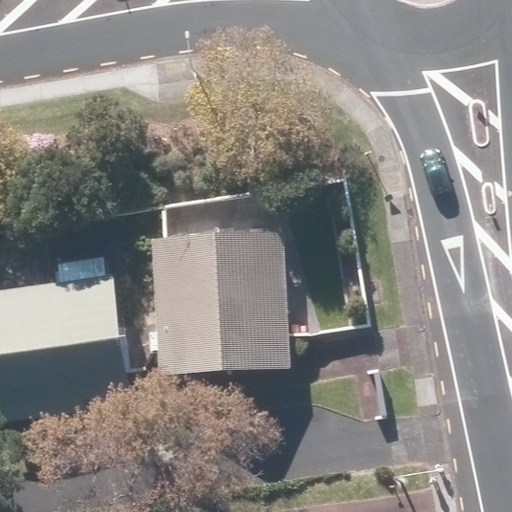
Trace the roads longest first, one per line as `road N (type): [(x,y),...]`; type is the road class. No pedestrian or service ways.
road 1 (unknown): [(511,458),(0,511)]
road 2 (primary): [(510,380),(455,265),(414,65)]
road 3 (tertiary): [(327,15),(55,16)]
road 4 (primary): [(480,40),(511,202)]
